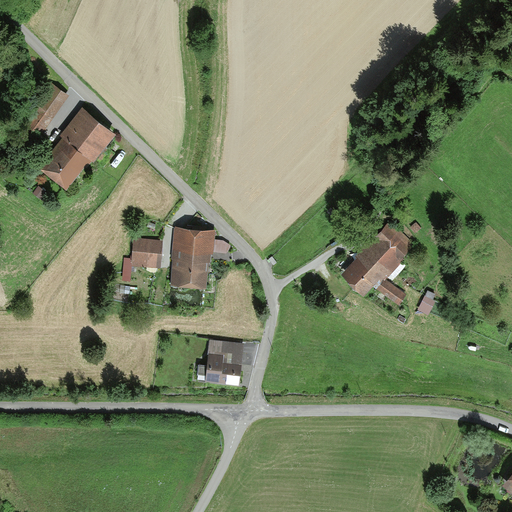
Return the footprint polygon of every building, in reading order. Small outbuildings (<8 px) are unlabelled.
[(40,132),(65,94),(47,82),(21,120),(40,132)] [(112,130),(85,109),(38,169),(66,190),(112,130)] [(45,193),(37,187),(32,193),(40,199),(45,193)] [(410,243),(388,222),(339,273),(361,294),(410,243)] [(214,227),(173,224),(168,281),(203,284),(206,251),(226,252),(227,245),(220,238),(213,238),(214,227)] [(159,240),(131,238),(129,264),(158,266),(159,240)] [(401,292),(380,277),(373,287),(395,301),(401,292)] [(241,343),(207,339),(203,378),(237,381),(241,343)] [(511,461),(496,481),(511,493),(511,461)]
